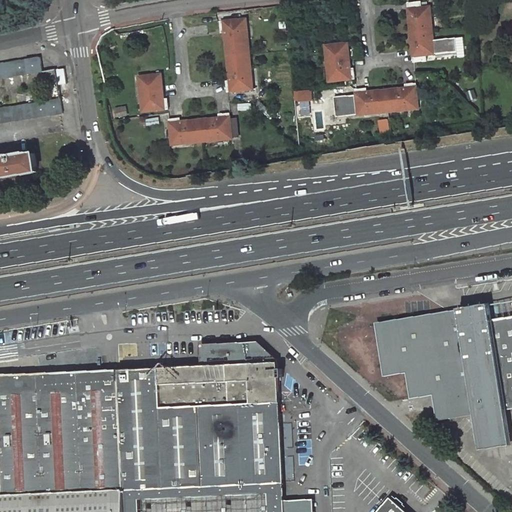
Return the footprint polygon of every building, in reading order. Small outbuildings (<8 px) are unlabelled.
[(421,2),(409,3),(412,32),(433,30),(432,23),(429,23),(427,7),(422,8),(421,2)] [(243,20),(222,22),(223,29),(227,29),(229,56),(250,54),(249,38),(244,38),(243,20)] [(433,30),(412,32),(414,61),(427,60),(427,54),(458,51),(457,38),(434,40),(433,30)] [(349,45),(326,47),(328,62),(332,61),(333,81),(355,79),(354,72),(351,71),(349,45)] [(250,54),(229,56),(231,84),(227,84),(228,91),(229,91),(249,89),(247,69),(252,69),(250,54)] [(0,64),(0,79),(39,74),(36,59),(0,64)] [(0,79),(0,108),(59,99),(54,72),(39,74),(0,79)] [(168,102),(165,102),(162,74),(140,76),(141,92),(145,91),(147,111),(169,109),(168,102)] [(419,105),(416,84),(410,84),(410,88),(387,90),(389,111),(399,110),(399,107),(419,105)] [(359,114),(359,111),(379,109),(379,112),(389,111),(387,90),(364,92),(364,89),(356,90),(357,95),(336,97),(338,117),(359,114)] [(297,101),(313,100),(313,90),(297,90),(297,101)] [(59,99),(0,108),(0,123),(61,116),(59,99)] [(117,116),(127,114),(126,107),(116,109),(117,116)] [(231,119),(230,113),(223,114),(223,117),(200,120),(203,141),(213,140),(213,137),(232,135),(231,119)] [(148,126),(160,124),(159,118),(147,119),(148,126)] [(203,141),(200,120),(178,122),(177,119),(170,119),(172,141),(192,139),(192,142),(203,141)] [(389,120),(380,121),(381,134),(391,133),(389,120)] [(0,177),(38,171),(35,152),(0,158),(0,177)] [(511,300),(379,319),(386,376),(410,373),(413,398),(436,395),(439,420),(479,414),(484,449),(511,444),(511,300)] [(285,511),(280,378),(283,378),(283,370),(279,370),(279,364),(257,345),(202,347),(203,367),(0,374),(0,494),(124,489),(125,511),(285,511)] [(125,511),(124,489),(0,494),(0,511),(125,511)] [(405,511),(392,499),(380,511),(405,511)]
